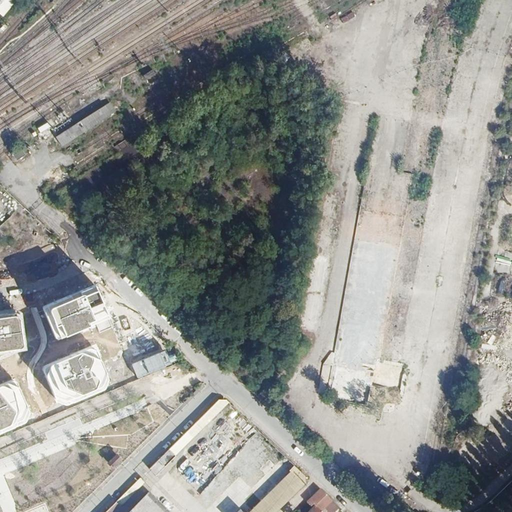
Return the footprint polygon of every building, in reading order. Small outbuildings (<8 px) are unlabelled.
[(0,0),(0,12),(6,18),(21,0),(0,0)] [(111,103),(89,117),(95,126),(117,112),(111,103)] [(330,187),(319,251),(334,253),(345,190),(330,187)] [(393,363),(413,215),(352,207),(328,382),(334,383),(332,394),(373,400),(375,385),(390,387),(389,392),(403,394),(407,365),(393,363)] [(307,320),(321,322),(330,261),(316,259),(307,320)] [(46,306),(60,337),(109,319),(95,286),(46,306)] [(0,358),(26,350),(19,317),(0,319),(0,358)] [(108,387),(91,347),(46,366),(62,406),(108,387)] [(0,430),(24,422),(13,380),(0,386),(0,430)] [(218,399),(150,467),(156,473),(229,402),(227,399),(218,399)] [(387,404),(383,423),(399,425),(402,406),(387,404)] [(363,424),(365,410),(349,408),(347,421),(363,424)] [(121,460),(116,455),(108,462),(114,468),(121,460)] [(178,478),(182,467),(174,464),(170,475),(178,478)] [(145,481),(141,476),(104,511),(275,511),(305,483),(306,475),(296,466),(248,511),(243,511),(240,508),(235,511),(169,511),(149,491),(127,511),(116,511),(123,505),(122,504),(145,481)] [(320,489),(307,502),(310,506),(313,504),(315,506),(309,511),(320,511),(321,511),(332,500),(320,489)] [(428,499),(426,501),(414,489),(411,492),(426,509),(432,503),(428,499)]
